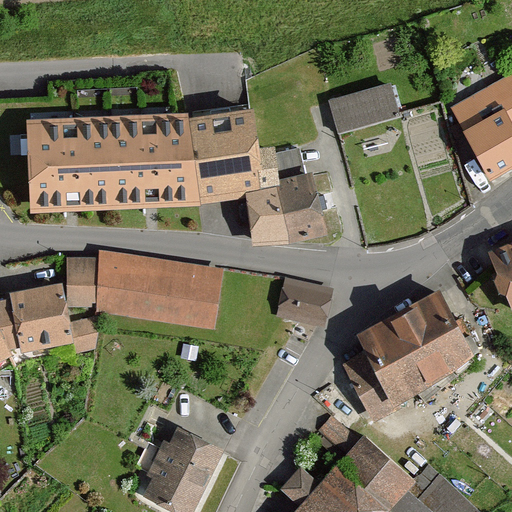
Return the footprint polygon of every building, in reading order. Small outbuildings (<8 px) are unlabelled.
[(511,77),(454,108),(472,143),(491,178),(511,166),(511,77)] [(402,118),(391,84),(328,104),(338,137),(402,118)] [(254,147),(251,109),(180,113),(181,126),(185,203),(247,200),(257,199),(254,147)] [(185,203),(181,126),(25,135),(28,174),(30,213),(185,203)] [(272,146),(254,147),(257,199),(247,200),(251,245),(288,241),(274,153),(272,146)] [(298,149),(274,153),(288,241),(326,234),(312,177),(311,172),(304,175),(298,149)] [(511,238),(477,252),(483,270),(479,279),(487,298),(495,301),(505,321),(511,318),(511,238)] [(101,257),(99,308),(99,313),(218,330),(227,269),(102,251),(101,257)] [(99,308),(101,257),(71,257),(70,308),(99,308)] [(8,298),(0,299),(0,332),(10,352),(101,334),(97,318),(71,323),(62,282),(7,293),(8,298)] [(333,292),(284,282),(276,318),(325,329),(333,292)] [(456,324),(442,294),(409,310),(411,316),(356,338),(365,356),(343,365),(378,425),(396,417),(391,403),(406,396),(414,408),(469,370),(465,364),(476,357),(462,322),(456,324)] [(0,362),(12,356),(10,352),(0,332),(0,362)] [(310,511),(309,511),(479,511),(431,468),(417,483),(369,439),(363,446),(335,420),(321,435),(353,463),(324,496),(307,481),(293,497),(310,511)] [(201,511),(226,459),(228,455),(181,433),(174,449),(166,445),(150,477),(159,481),(150,500),(175,511),(201,511)]
